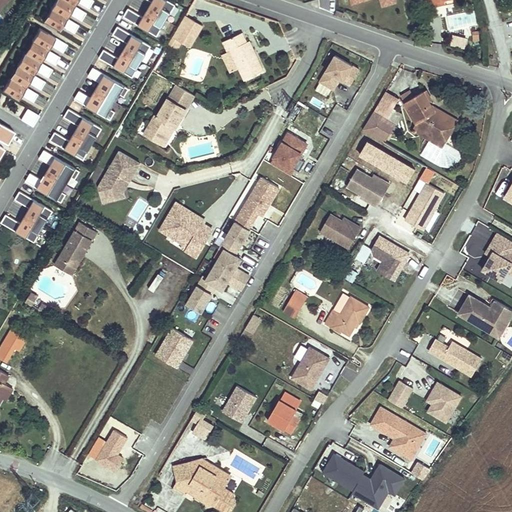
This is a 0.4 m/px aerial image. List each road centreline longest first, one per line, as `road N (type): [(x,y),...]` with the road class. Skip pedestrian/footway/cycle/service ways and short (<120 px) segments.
road 1 (residential): [(394,48),(118,506)]
road 2 (residential): [(272,511),(351,385),(372,371),(449,242),(499,120)]
road 3 (unknown): [(96,251),(130,300),(134,344),(57,511)]
road 4 (residential): [(119,0),(0,204)]
road 5 (unknown): [(158,177),(228,158),(289,92)]
road 6 (residential): [(0,460),(118,506)]
